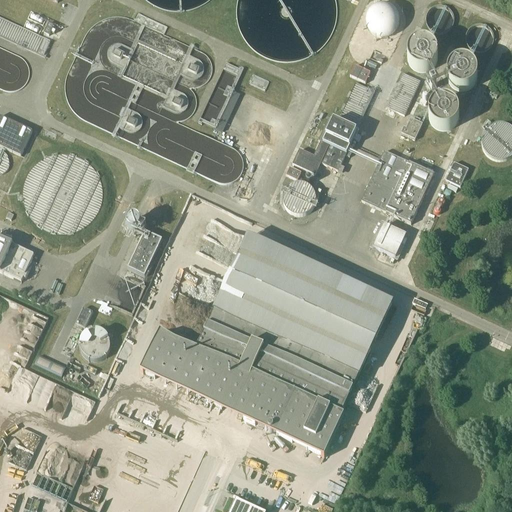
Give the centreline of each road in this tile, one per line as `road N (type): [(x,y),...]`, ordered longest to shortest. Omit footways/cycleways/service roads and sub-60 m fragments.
road 1 (unknown): [(345,203),(422,0)]
road 2 (unknown): [(79,300),(108,286),(161,175)]
